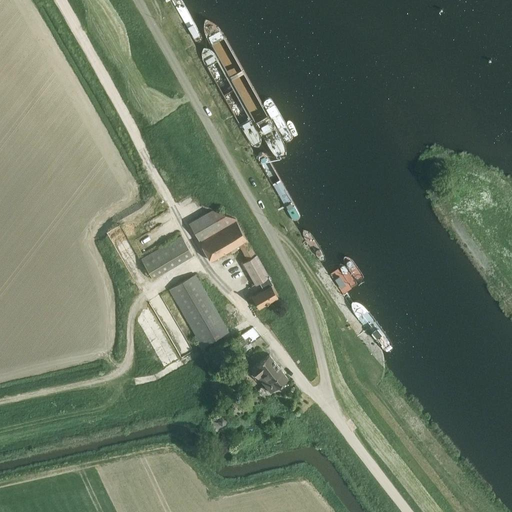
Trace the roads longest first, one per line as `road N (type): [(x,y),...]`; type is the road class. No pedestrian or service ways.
road 1 (unclassified): [(410,511),(331,406),(304,295),(137,0)]
road 2 (track): [(207,265),(57,0)]
road 3 (track): [(0,402),(117,373),(126,365),(132,310),(148,294)]
